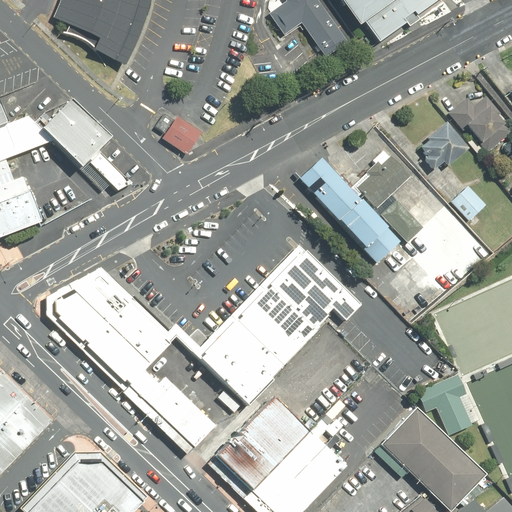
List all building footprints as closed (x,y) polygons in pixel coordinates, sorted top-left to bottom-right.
[(56,0),(50,18),(65,25),(60,34),(71,37),(81,42),(92,52),(99,52),(122,62),(128,50),(141,19),(144,0),(56,0)] [(347,49),(315,0),(283,0),(286,2),(265,16),(280,38),(297,27),(318,59),(322,65),(347,49)] [(332,0),(367,50),(406,23),(409,27),(446,0),(332,0)] [(471,93),(448,111),(465,133),(470,129),(488,152),(511,133),(511,125),(486,92),(476,100),(471,93)] [(33,127),(25,118),(3,126),(0,127),(0,158),(1,158),(46,142),(72,170),(81,162),(108,190),(112,195),(127,182),(95,147),(104,139),(65,98),(33,127)] [(198,131),(173,116),(159,140),(183,155),(198,131)] [(450,121),(417,147),(439,174),(472,148),(450,121)] [(394,153),(356,186),(375,208),(413,175),(394,153)] [(399,242),(319,157),(296,179),(376,263),(399,242)] [(0,158),(0,186),(12,181),(1,158),(0,158)] [(12,181),(0,186),(0,235),(34,223),(21,178),(12,181)] [(471,184),(451,200),(468,221),(488,206),(471,184)] [(396,199),(381,213),(407,240),(421,227),(396,199)] [(199,352),(194,358),(239,402),(329,310),(341,321),(358,304),(301,248),(199,352)] [(46,315),(138,402),(157,384),(144,371),(169,340),(163,334),(102,268),(47,297),(46,315)] [(382,336),(359,313),(351,320),(375,343),(382,336)] [(439,319),(432,321),(440,340),(447,337),(439,319)] [(163,334),(169,340),(172,337),(194,358),(199,352),(195,347),(171,325),(167,330),(163,334)] [(450,343),(445,345),(450,357),(455,355),(450,343)] [(511,354),(496,362),(499,367),(511,361),(511,354)] [(348,364),(342,370),(353,381),(359,376),(348,364)] [(472,373),(474,378),(486,372),(484,367),(472,373)] [(0,475),(45,428),(52,420),(2,372),(0,373),(0,475)] [(413,392),(422,413),(433,409),(445,436),(467,426),(455,398),(462,395),(453,374),(413,392)] [(215,424),(164,377),(157,384),(138,402),(190,449),(215,424)] [(222,390),(214,398),(231,414),(238,406),(222,390)] [(207,456),(264,511),(293,511),(340,466),(267,395),(207,456)] [(481,476),(414,411),(380,446),(447,511),(481,476)] [(485,420),(480,422),(488,440),(493,438),(485,420)] [(495,441),(490,443),(497,461),(503,459),(500,453),(495,441)] [(101,459),(80,460),(30,511),(128,511),(143,498),(101,459)] [(394,511),(429,511),(416,495),(394,511)] [(511,511),(500,496),(481,511),(478,511),(469,499),(452,511),(511,511)]
